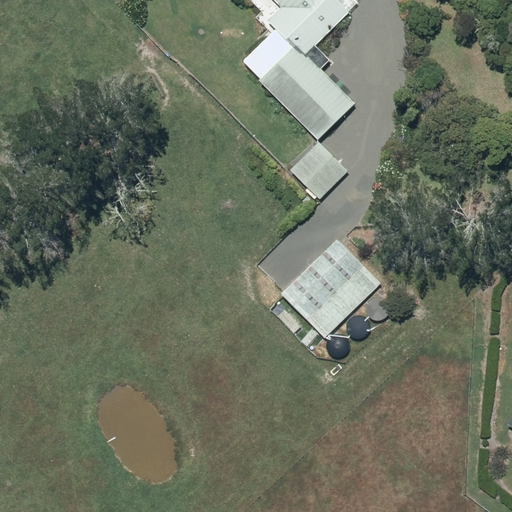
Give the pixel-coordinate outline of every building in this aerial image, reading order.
[(321,47),(355,13),(342,0),(254,0),(265,10),(257,17),(274,36),(246,62),(324,141),(361,104),(326,69),(335,61),(321,47)] [(351,177),(322,148),(293,177),(322,206),(351,177)] [(343,240),(288,295),(330,338),(385,284),(343,240)] [(315,330),(303,343),(312,351),(324,338),(315,330)] [(322,341),(315,350),(319,354),(326,345),(322,341)]
